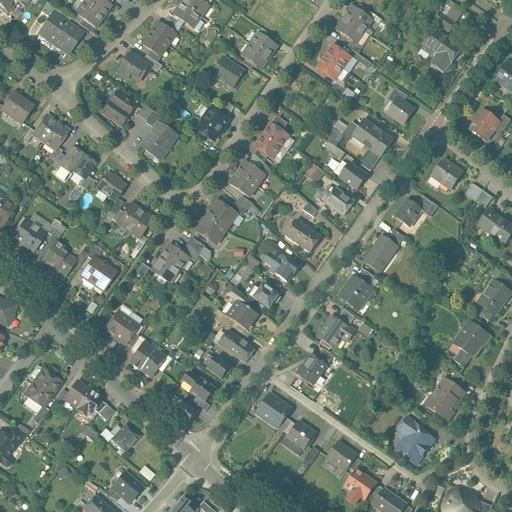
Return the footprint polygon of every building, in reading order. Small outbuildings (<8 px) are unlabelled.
[(15,0),(0,0),(0,7),(8,14),(18,3),(19,3),(15,0)] [(15,0),(19,3),(18,3),(24,8),(31,0),(15,0)] [(102,0),(85,0),(83,4),(103,17),(111,6),(110,5),(102,0)] [(204,0),(182,0),(180,4),(204,20),(213,6),(204,0)] [(394,0),(385,13),(391,17),(401,4),(394,0)] [(455,5),(449,1),(445,5),(452,10),(455,5)] [(71,20),(48,3),(41,12),(48,17),(50,14),(53,17),(55,15),(68,24),(71,20)] [(103,17),(83,4),(75,15),(82,20),(94,28),(95,29),(103,17)] [(204,20),(180,4),(171,16),(194,33),(204,20)] [(369,12),(359,5),(356,10),(366,17),(369,12)] [(356,10),(353,8),(345,19),(364,33),(372,21),(366,17),(356,10)] [(68,24),(55,15),(53,17),(41,35),(67,53),(81,34),(68,24)] [(455,24),(445,18),(444,18),(439,15),(434,20),(440,24),(439,25),(449,32),(455,24)] [(404,22),(397,17),(392,23),(399,28),(404,22)] [(364,33),(345,19),(337,31),(352,41),(357,44),(364,33)] [(94,28),(82,20),(78,25),(91,33),(94,28)] [(160,20),(151,33),(171,47),(180,34),(160,20)] [(16,29),(9,22),(4,27),(11,34),(16,29)] [(11,34),(4,27),(0,31),(0,32),(7,39),(11,34)] [(259,31),(250,44),(273,59),(281,47),(259,31)] [(460,49),(435,31),(430,39),(420,32),(416,39),(437,55),(431,64),(444,73),(451,64),(461,50),(461,49),(460,49)] [(171,47),(151,33),(143,44),(164,59),(171,47)] [(357,44),(352,41),(347,48),(357,54),(362,47),(357,44)] [(273,59),(250,44),(242,55),(265,71),(273,59)] [(350,58),(333,46),(325,58),(342,70),(350,58)] [(131,52),(118,73),(142,87),(155,66),(131,52)] [(366,61),(357,54),(353,59),(363,66),(366,61)] [(247,72),(225,57),(214,75),(236,89),(247,72)] [(342,70),(325,58),(317,69),(334,81),(342,70)] [(511,66),(507,63),(495,81),(511,93),(511,66)] [(346,91),(336,84),(333,89),(343,96),(346,91)] [(407,98),(395,90),(388,100),(394,104),(398,99),(403,103),(407,98)] [(118,91),(110,103),(131,117),(139,104),(118,91)] [(34,107),(13,93),(3,108),(1,111),(21,125),(34,107)] [(403,103),(398,99),(394,104),(387,114),(404,125),(414,111),(403,103)] [(131,117),(110,103),(102,115),(123,129),(131,117)] [(152,124),(158,115),(144,105),(138,114),(152,124)] [(213,107),(197,130),(217,144),(233,121),(213,107)] [(499,122),(483,111),(473,125),(478,128),(473,134),(485,143),(492,133),(491,131),(493,129),(494,130),(500,122),(499,122)] [(57,123),(46,116),(35,132),(32,135),(33,136),(43,143),(57,123)] [(510,121),(503,116),(499,122),(500,122),(494,130),(501,134),(510,121)] [(287,124),(277,117),(271,125),(282,132),(287,124)] [(159,120),(140,147),(162,162),(180,135),(159,120)] [(393,141),(364,120),(359,128),(352,123),(345,132),(371,151),(381,157),(381,158),(393,141)] [(57,123),(43,143),(55,151),(56,152),(58,148),(69,132),(57,123)] [(282,132),(271,125),(263,136),(280,148),(288,137),(282,132)] [(30,129),(22,140),(27,143),(33,136),(32,135),(35,132),(30,129)] [(336,129),(328,142),(336,148),(345,135),(338,131),(336,129)] [(280,148),(263,136),(255,148),(258,150),(268,157),(272,160),(280,148)] [(501,138),(494,148),(498,151),(505,142),(501,138)] [(336,148),(328,142),(324,147),(341,160),(345,154),(336,148)] [(58,148),(56,152),(55,151),(50,159),(55,162),(61,154),(63,152),(58,148)] [(84,156),(73,148),(66,158),(59,167),(59,168),(70,175),(84,156)] [(268,157),(258,150),(254,156),(263,164),(268,157)] [(371,151),(361,165),(370,172),(381,157),(371,151)] [(66,158),(61,154),(55,162),(52,167),(57,170),(59,168),(59,167),(66,158)] [(96,164),(84,156),(70,175),(71,176),(72,173),(83,181),(87,176),(96,164)] [(263,164),(254,156),(249,164),(245,162),(237,173),(257,187),(265,176),(263,174),(258,171),(263,164)] [(463,173),(444,160),(432,177),(450,190),(463,173)] [(263,164),(258,171),(263,174),(268,168),(263,164)] [(367,177),(349,164),(340,178),(357,191),(367,177)] [(323,173),(313,166),(305,177),(315,184),(323,173)] [(257,187),(237,173),(229,185),(249,199),(257,187)] [(115,177),(112,178),(107,174),(102,182),(98,182),(96,186),(97,189),(115,202),(118,197),(121,197),(123,194),(122,191),(125,187),(118,182),(117,179),(115,177)] [(87,176),(83,181),(79,186),(85,190),(92,180),(87,176)] [(473,184),(465,195),(475,202),(483,191),(473,184)] [(354,203),(335,189),(325,203),(344,217),(354,203)] [(483,191),(475,202),(485,209),(492,198),(483,191)] [(24,196),(18,206),(22,209),(29,199),(24,196)] [(253,205),(242,197),(239,202),(247,210),(248,211),(251,208),(253,205)] [(433,204),(423,197),(415,206),(422,211),(421,212),(426,215),(433,204)] [(4,200),(0,206),(0,226),(2,228),(16,208),(4,200)] [(231,210),(218,201),(207,217),(227,231),(237,215),(238,215),(231,210)] [(239,202),(237,201),(231,210),(238,215),(237,215),(241,218),(247,210),(239,202)] [(407,201),(395,218),(410,228),(421,212),(422,211),(415,206),(407,201)] [(124,214),(117,224),(129,232),(142,212),(131,204),(124,214)] [(317,212),(308,204),(303,211),(313,218),(317,212)] [(258,214),(251,208),(248,211),(255,217),(258,214)] [(116,215),(112,220),(117,224),(124,214),(119,210),(116,215)] [(511,234),(511,227),(489,210),(478,226),(505,245),(511,234)] [(111,212),(107,217),(112,220),(116,215),(111,212)] [(154,220),(142,212),(129,232),(140,240),(142,237),(154,220)] [(227,231),(207,217),(196,232),(208,241),(210,239),(217,244),(227,231)] [(45,234),(26,220),(16,234),(14,233),(10,238),(10,240),(19,246),(20,245),(33,254),(44,237),(46,235),(45,234)] [(321,238),(296,220),(284,236),(310,254),(321,238)] [(49,241),(53,245),(55,242),(56,243),(66,229),(60,225),(57,230),(49,241)] [(51,226),(45,234),(46,235),(44,237),(49,241),(57,230),(51,226)] [(405,238),(394,231),(387,240),(398,248),(405,238)] [(382,236),(363,262),(380,274),(398,248),(387,240),(382,236)] [(140,240),(133,249),(138,253),(147,240),(142,237),(140,240)] [(205,247),(192,238),(188,245),(199,256),(200,255),(204,249),(205,247)] [(56,243),(55,242),(53,245),(42,262),(65,278),(76,262),(76,261),(62,251),(64,249),(56,243)] [(182,253),(170,245),(162,257),(181,270),(189,259),(182,253)] [(199,256),(188,245),(182,253),(189,259),(195,263),(199,256)] [(102,251),(95,246),(88,255),(87,257),(91,261),(94,257),(95,258),(97,258),(102,251)] [(210,253),(204,249),(200,255),(207,262),(210,258),(210,253)] [(300,268),(273,250),(264,262),(272,268),(271,270),(272,271),(271,272),(288,284),(294,275),(294,276),(300,268)] [(88,255),(82,251),(76,261),(76,262),(81,265),(87,257),(88,255)] [(260,264),(249,255),(243,263),(245,264),(254,271),(260,264)] [(95,258),(94,257),(91,261),(80,277),(82,279),(83,285),(88,288),(106,262),(102,262),(95,258)] [(181,270),(162,257),(151,272),(171,285),(181,270)] [(106,266),(106,262),(88,288),(89,289),(95,288),(103,293),(109,284),(111,284),(111,282),(116,273),(106,266)] [(150,269),(143,264),(133,277),(140,283),(150,269)] [(245,264),(237,274),(243,279),(246,275),(249,278),(254,271),(245,264)] [(376,279),(365,271),(358,281),(369,288),(376,279)] [(511,281),(511,279),(502,273),(495,282),(506,290),(511,281)] [(358,281),(353,277),(339,297),(358,311),(373,291),(369,288),(358,281)] [(495,282),(494,281),(477,304),(494,316),(511,293),(506,290),(495,282)] [(273,293),(266,288),(263,286),(259,291),(254,287),(248,295),(253,299),(270,311),(275,303),(277,304),(281,299),(273,293)] [(245,298),(234,288),(229,294),(241,303),(245,298)] [(16,307),(0,300),(0,324),(8,327),(10,322),(12,323),(13,320),(13,321),(15,316),(13,316),(16,307)] [(248,310),(240,304),(229,319),(246,330),(256,316),(250,311),(250,310),(248,309),(248,310)] [(355,318),(344,310),(339,318),(350,325),(355,318)] [(128,319),(117,312),(117,313),(116,312),(115,313),(116,314),(113,318),(105,330),(104,332),(114,339),(128,319)] [(108,314),(99,326),(105,330),(113,318),(108,314)] [(355,333),(332,317),(317,338),(334,350),(342,339),(348,343),(355,333)] [(128,319),(114,339),(125,347),(126,345),(134,334),(139,327),(128,319)] [(368,337),(372,330),(362,323),(358,331),(368,337)] [(491,338),(469,323),(453,345),(461,350),(472,358),(473,358),(482,346),(484,348),(491,338)] [(255,350),(228,331),(227,331),(227,332),(218,344),(245,364),(255,350)] [(134,334),(126,345),(132,349),(138,340),(139,338),(134,334)] [(138,341),(130,351),(135,354),(143,344),(138,341)] [(150,348),(143,344),(135,354),(129,364),(133,367),(134,370),(137,369),(141,371),(158,347),(153,344),(150,348)] [(162,350),(158,347),(141,371),(152,379),(158,370),(165,359),(159,355),(162,350)] [(60,349),(56,353),(65,362),(69,358),(60,349)] [(334,357),(324,350),(317,359),(326,366),(326,367),(327,368),(334,357)] [(472,358),(461,350),(454,361),(464,368),(472,358)] [(231,367),(217,357),(214,361),(207,355),(202,362),(209,367),(207,370),(221,380),(226,374),(228,375),(232,369),(231,368),(231,367)] [(317,359),(312,356),(298,376),(312,386),(326,367),(326,366),(317,359)] [(170,363),(165,359),(158,370),(162,373),(170,363)] [(54,378),(43,371),(34,383),(52,395),(61,383),(58,381),(60,379),(56,376),(54,378)] [(466,380),(456,372),(452,377),(463,385),(466,380)] [(215,390),(200,379),(199,381),(189,373),(183,382),(193,389),(190,393),(197,398),(205,404),(205,403),(215,390)] [(463,385),(452,377),(449,382),(459,389),(463,385)] [(449,382),(445,379),(436,392),(455,406),(464,393),(459,389),(449,382)] [(68,395),(64,400),(65,401),(76,409),(89,391),(77,382),(68,395)] [(52,395),(34,383),(25,397),(41,408),(43,409),(44,408),(52,395)] [(63,391),(54,404),(60,408),(65,401),(64,400),(68,395),(63,391)] [(76,409),(78,410),(77,410),(79,412),(78,413),(79,415),(81,417),(84,416),(84,415),(86,417),(87,416),(88,417),(92,411),(93,412),(100,401),(101,400),(89,391),(76,409)] [(455,406),(436,392),(430,400),(432,401),(427,408),(447,421),(453,412),(452,411),(455,406)] [(292,410),(270,395),(256,414),(278,430),(278,429),(286,418),(292,410)] [(205,404),(197,398),(194,402),(205,413),(210,406),(205,403),(205,404)] [(107,406),(100,401),(93,411),(99,415),(107,406)] [(187,406),(183,403),(174,415),(188,426),(192,420),(193,421),(198,414),(191,409),(187,405),(187,406)] [(107,406),(99,415),(105,421),(113,412),(107,406)] [(41,408),(32,422),(38,426),(49,411),(44,408),(43,409),(41,408)] [(286,418),(278,429),(284,433),(292,422),(286,418)] [(423,430),(407,418),(398,430),(407,437),(396,452),(416,466),(434,440),(422,431),(423,430)] [(292,422),(284,433),(289,437),(297,426),(292,422)] [(315,434),(299,423),(297,426),(289,437),(287,439),(304,451),(315,434)] [(140,437),(126,424),(121,430),(117,426),(110,434),(114,437),(111,441),(125,454),(140,437)] [(25,437),(12,427),(5,437),(17,445),(16,446),(18,447),(25,437)] [(98,437),(87,427),(82,433),(93,443),(98,437)] [(5,437),(0,433),(0,463),(2,465),(6,468),(9,467),(11,464),(11,461),(7,458),(16,446),(17,445),(5,437)] [(357,457),(337,443),(326,459),(346,473),(349,469),(356,458),(357,457)] [(320,452),(313,448),(304,461),(310,465),(320,452)] [(356,458),(349,469),(354,472),(361,462),(356,458)] [(149,481),(154,475),(144,466),(139,472),(149,481)] [(58,470),(61,478),(69,474),(66,467),(58,470)] [(378,483),(357,469),(344,488),(364,503),(378,483)] [(142,488),(124,473),(111,488),(120,497),(130,505),(140,494),(138,493),(142,488)] [(98,489),(88,482),(85,487),(94,494),(98,489)] [(120,497),(111,488),(105,495),(116,502),(120,497)] [(407,506),(384,490),(372,506),(381,511),(402,511),(406,506),(407,506)] [(462,492),(457,490),(452,492),(447,504),(445,504),(443,505),(442,506),(441,507),(441,509),(441,511),(477,511),(479,507),(479,505),(478,505),(463,498),(464,497),(462,492)] [(112,511),(95,497),(86,507),(81,511),(112,511)] [(218,505),(209,497),(205,502),(214,509),(218,505)] [(184,498),(179,505),(178,504),(177,504),(178,505),(175,509),(174,508),(175,509),(172,511),(196,511),(198,510),(184,498)] [(86,507),(80,501),(76,506),(81,511),(86,507)] [(214,511),(203,502),(199,508),(203,511),(214,511)] [(490,511),(492,508),(479,502),(478,505),(479,505),(479,507),(477,511),(490,511)]
